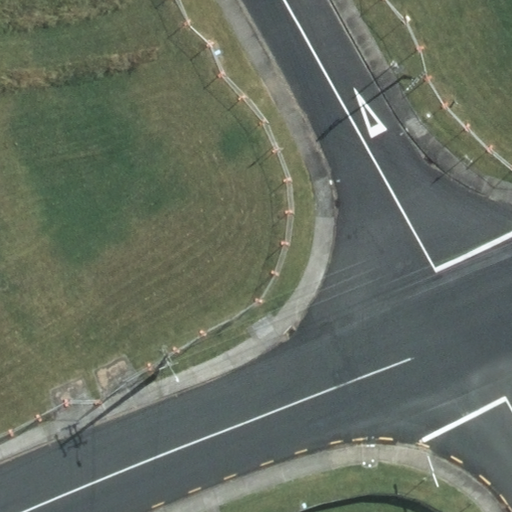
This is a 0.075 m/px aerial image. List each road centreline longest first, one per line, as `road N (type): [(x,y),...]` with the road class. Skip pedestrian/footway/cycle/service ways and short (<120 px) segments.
road 1 (residential): [(21,511),(480,329)]
road 2 (residential): [(289,0),(480,329)]
